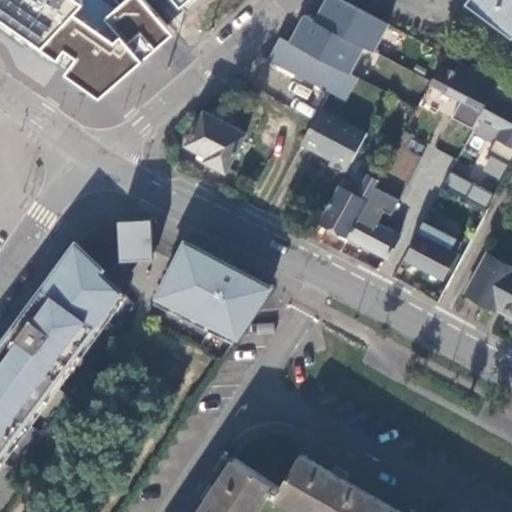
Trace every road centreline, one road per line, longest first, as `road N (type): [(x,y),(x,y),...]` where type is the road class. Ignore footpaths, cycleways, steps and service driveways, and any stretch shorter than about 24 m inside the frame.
road 1 (tertiary): [(103,159),(511,376)]
road 2 (residential): [(289,0),(103,159)]
road 3 (tertiary): [(103,159),(44,213),(0,276)]
road 4 (residential): [(0,91),(103,159)]
